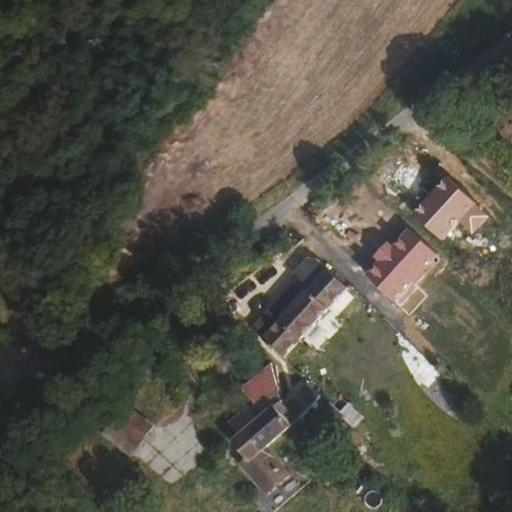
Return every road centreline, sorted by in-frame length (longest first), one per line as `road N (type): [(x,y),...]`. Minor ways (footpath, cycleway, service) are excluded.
road 1 (residential): [(23,391),(221,257),(511,41)]
road 2 (track): [(34,362),(82,226),(221,0)]
